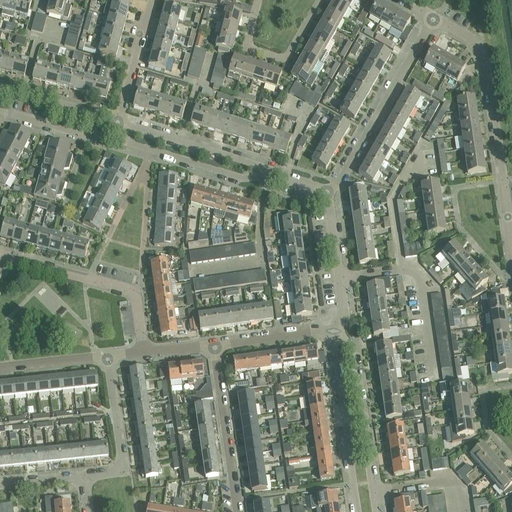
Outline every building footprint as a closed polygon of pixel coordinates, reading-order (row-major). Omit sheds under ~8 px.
[(5,0),(1,16),(13,20),(14,15),(15,15),(18,0),(5,0)] [(25,0),(18,0),(15,15),(27,18),(31,2),(25,0)] [(113,0),(112,6),(128,10),(131,0),(113,0)] [(335,0),(334,1),(349,9),(354,0),(335,0)] [(334,1),(328,12),(342,20),(349,9),(334,1)] [(367,5),(361,16),(366,19),(374,4),(368,1),(367,5)] [(62,19),(65,7),(49,2),(46,14),(62,19)] [(369,17),(379,23),(388,8),(377,2),(369,17)] [(112,6),(109,18),(125,22),(128,10),(112,6)] [(165,7),(161,19),(178,23),(181,11),(165,7)] [(388,8),(379,23),(390,29),(399,14),(388,8)] [(225,11),(222,23),(239,28),(242,16),(225,11)] [(328,12),(322,23),(336,31),(342,20),(328,12)] [(399,14),(390,29),(402,35),(407,39),(411,32),(405,29),(410,20),(399,14)] [(36,15),(34,20),(45,24),(47,18),(36,15)] [(362,26),(366,19),(361,16),(357,24),(362,26)] [(70,24),(69,30),(79,32),(81,27),(83,19),(76,17),(74,25),(70,24)] [(109,18),(106,30),(122,34),(125,22),(109,18)] [(161,19),(158,31),(174,35),(178,23),(161,19)] [(34,20),(32,26),(43,29),(45,24),(34,20)] [(222,23),(219,36),(236,40),(239,28),(222,23)] [(322,23),(316,34),(330,42),(336,31),(322,23)] [(32,26),(31,32),(42,35),(43,29),(32,26)] [(69,30),(67,36),(78,38),(79,32),(69,30)] [(106,30),(103,42),(119,46),(122,34),(106,30)] [(158,31),(155,43),(171,47),(173,42),(185,45),(187,39),(174,35),(158,31)] [(363,35),(370,39),(372,35),(365,31),(363,35)] [(316,34),(310,44),(324,53),(330,42),(316,34)] [(67,36),(66,41),(76,44),(78,38),(67,36)] [(216,47),(219,48),(218,53),(229,56),(230,51),(233,52),(236,40),(219,36),(216,47)] [(377,37),(375,41),(381,45),(384,40),(377,37)] [(381,45),(393,52),(396,47),(384,40),(381,45)] [(74,50),(76,44),(66,41),(64,47),(74,50)] [(115,58),(119,46),(103,42),(99,54),(115,58)] [(348,42),(344,50),(348,52),(352,44),(348,42)] [(155,43),(152,55),(168,59),(171,47),(155,43)] [(303,55),(322,66),(329,55),(324,53),(310,44),(303,55)] [(52,55),(53,52),(54,48),(50,46),(46,45),(44,46),(43,50),(48,51),(47,54),(52,55)] [(53,52),(52,55),(57,57),(57,55),(65,57),(66,51),(59,49),(54,48),(53,52)] [(195,48),(194,54),(205,57),(207,52),(195,48)] [(377,48),(371,59),(384,67),(390,56),(377,48)] [(340,57),(344,59),(348,52),(344,50),(340,57)] [(433,50),(425,64),(436,71),(444,56),(433,50)] [(194,54),(192,60),(204,63),(205,57),(194,54)] [(4,55),(0,69),(0,71),(12,75),(16,58),(4,55)] [(165,71),(168,59),(152,55),(149,67),(165,71)] [(219,55),(217,61),(228,64),(230,58),(219,55)] [(297,66),(317,77),(323,67),(322,66),(303,55),(297,66)] [(444,56),(436,71),(446,77),(455,62),(444,56)] [(234,57),(229,73),(227,79),(233,81),(233,82),(238,83),(240,77),(241,78),(246,61),(234,57)] [(16,58),(12,75),(24,78),(29,62),(16,58)] [(371,59),(365,70),(378,77),(384,67),(371,59)] [(192,60),(191,66),(202,69),(204,63),(192,60)] [(98,81),(94,97),(106,100),(108,93),(112,94),(114,85),(110,84),(103,82),(106,70),(108,63),(103,61),(101,68),(98,81)] [(217,61),(216,66),(227,70),(228,64),(217,61)] [(246,61),(241,78),(252,82),(258,65),(246,61)] [(455,62),(446,77),(457,83),(465,68),(455,62)] [(33,81),(45,84),(49,68),(37,64),(33,81)] [(336,64),(332,71),(336,74),(340,66),(336,64)] [(258,65),(252,82),(264,86),(270,70),(258,65)] [(191,66),(189,71),(201,74),(202,69),(191,66)] [(216,66),(214,72),(225,75),(227,70),(216,66)] [(291,76),(295,79),(305,85),(311,88),(317,77),(297,66),(291,76)] [(49,68),(45,84),(57,87),(61,71),(49,68)] [(61,71),(57,87),(69,91),(74,74),(75,71),(69,70),(68,73),(61,71)] [(270,70),(264,86),(276,90),(282,74),(270,70)] [(365,70),(359,80),(372,88),(378,77),(365,70)] [(199,80),(201,74),(189,71),(187,77),(199,80)] [(214,72),(212,78),(224,81),(225,75),(214,72)] [(74,74),(69,91),(81,94),(86,77),(74,74)] [(94,97),(98,81),(86,77),(81,94),(94,97)] [(211,85),(214,86),(215,85),(222,87),(224,81),(212,78),(211,85)] [(319,93),(323,95),(327,88),(330,82),(326,80),(324,86),(319,93)] [(359,80),(353,91),(366,98),(372,88),(359,80)] [(415,82),(412,87),(420,91),(423,86),(415,82)] [(289,95),(294,97),(300,87),(295,84),(289,95)] [(300,87),(294,97),(299,100),(306,90),(300,87)] [(426,88),(423,93),(430,97),(433,92),(426,88)] [(203,90),(201,95),(212,99),(214,93),(203,90)] [(306,90),(299,100),(305,103),(311,93),(306,90)] [(407,90),(401,101),(415,109),(421,98),(407,90)] [(353,91),(347,101),(360,109),(366,98),(353,91)] [(133,108),(145,111),(150,95),(138,92),(133,108)] [(311,93),(305,103),(310,106),(316,95),(311,93)] [(436,94),(433,99),(441,103),(444,98),(436,94)] [(150,95),(145,111),(157,115),(162,99),(150,95)] [(316,95),(310,106),(315,109),(321,98),(316,95)] [(162,99),(157,115),(169,118),(173,102),(162,99)] [(457,101),(459,114),(476,111),(475,99),(457,101)] [(444,105),(443,107),(448,110),(452,103),(446,100),(444,105)] [(354,120),(360,109),(347,101),(341,112),(354,120)] [(401,101),(395,112),(409,119),(415,109),(401,101)] [(173,102),(169,118),(181,122),(185,105),(173,102)] [(191,125),(202,129),(208,113),(196,109),(191,125)] [(459,114),(461,126),(478,124),(476,111),(459,114)] [(395,112),(389,122),(403,130),(409,119),(395,112)] [(208,113),(202,129),(214,133),(219,117),(208,113)] [(219,117),(214,133),(226,136),(231,120),(219,117)] [(231,120),(226,136),(238,140),(243,124),(231,120)] [(336,120),(330,130),(344,138),(350,127),(336,120)] [(389,122),(383,133),(396,140),(403,130),(389,122)] [(243,124),(238,140),(250,144),(255,128),(243,124)] [(461,126),(462,138),(480,136),(478,124),(461,126)] [(428,143),(429,143),(436,130),(431,127),(424,140),(428,143)] [(0,137),(0,139),(24,151),(30,138),(11,128),(8,133),(2,133),(0,137)] [(255,128),(250,144),(261,148),(267,132),(255,128)] [(278,135),(273,152),(285,155),(290,139),(282,137),(284,131),(280,130),(278,135)] [(330,130),(324,141),(338,149),(344,138),(330,130)] [(267,132),(261,148),(273,152),(278,135),(267,132)] [(383,133),(377,143),(390,151),(396,140),(383,133)] [(462,138),(464,150),(482,148),(480,136),(462,138)] [(0,154),(17,164),(24,151),(0,139),(0,154)] [(324,141),(318,151),(332,159),(338,149),(324,141)] [(436,142),(438,154),(444,153),(442,141),(436,142)] [(49,143),(45,157),(71,164),(73,157),(69,154),(70,149),(49,143)] [(377,143),(371,154),(384,161),(390,151),(377,143)] [(464,150),(466,163),(484,160),(482,148),(464,150)] [(325,170),(332,159),(318,151),(312,162),(325,170)] [(0,170),(11,176),(17,164),(0,154),(0,170)] [(371,154),(365,164),(378,172),(384,161),(371,154)] [(45,157),(41,170),(63,176),(64,171),(69,171),(71,164),(45,157)] [(115,159),(108,172),(124,180),(131,167),(115,159)] [(485,173),(484,160),(466,163),(468,175),(485,173)] [(372,183),(378,172),(365,164),(358,175),(372,183)] [(441,175),(447,174),(447,173),(451,173),(450,165),(446,166),(440,166),(441,175)] [(0,187),(5,189),(11,176),(0,170),(0,187)] [(41,170),(38,184),(64,191),(66,184),(61,181),(63,176),(41,170)] [(108,172),(102,185),(118,193),(124,180),(108,172)] [(160,175),(159,190),(177,191),(178,176),(160,175)] [(391,179),(386,188),(392,189),(396,182),(391,179)] [(99,191),(96,198),(112,206),(118,193),(102,185),(97,183),(92,181),(89,187),(95,190),(96,189),(99,191)] [(62,198),(64,191),(38,184),(34,198),(55,203),(57,198),(62,198)] [(421,186),(423,199),(440,196),(438,184),(421,186)] [(20,187),(19,194),(29,197),(31,190),(20,187)] [(406,187),(401,195),(407,198),(411,190),(406,187)] [(191,204),(203,208),(208,192),(196,189),(191,204)] [(159,190),(158,204),(176,205),(177,191),(159,190)] [(349,192),(351,204),(367,202),(365,190),(349,192)] [(208,192),(203,208),(215,211),(219,196),(208,192)] [(219,196),(215,211),(213,216),(214,218),(223,220),(225,219),(226,215),(231,199),(219,196)] [(423,199),(425,211),(442,208),(440,196),(423,199)] [(96,198),(89,211),(105,219),(112,206),(96,198)] [(231,199),(226,215),(238,218),(243,203),(231,199)] [(83,200),(80,206),(85,209),(88,203),(87,202),(83,200)] [(36,202),(35,208),(43,211),(45,204),(43,204),(36,202)] [(351,204),(353,217),(368,214),(367,202),(351,204)] [(243,203),(238,218),(249,221),(248,225),(256,227),(256,216),(252,215),(254,206),(243,203)] [(158,204),(157,218),(175,219),(176,205),(158,204)] [(425,211),(426,223),(444,220),(442,208),(425,211)] [(99,232),(105,219),(89,211),(83,224),(99,232)] [(277,216),(280,234),(301,231),(299,219),(293,220),(292,214),(277,216)] [(353,217),(354,229),(370,226),(368,214),(353,217)] [(157,218),(156,232),(174,233),(175,219),(157,218)] [(446,233),(444,220),(426,223),(428,235),(446,233)] [(0,240),(13,243),(17,225),(5,222),(0,240)] [(17,225),(13,243),(25,246),(29,229),(17,225)] [(354,229),(356,241),(372,238),(371,233),(376,232),(376,226),(370,227),(370,226),(354,229)] [(29,229),(25,246),(36,249),(41,232),(29,229)] [(236,230),(235,238),(236,244),(248,241),(247,236),(241,237),(241,232),(238,231),(236,230)] [(285,234),(286,246),(302,243),(301,231),(280,234),(280,235),(285,234)] [(41,232),(36,249),(48,252),(53,235),(41,232)] [(173,248),(174,233),(156,232),(155,247),(173,248)] [(53,235),(48,252),(61,256),(65,238),(53,235)] [(65,238),(61,256),(72,259),(77,241),(65,238)] [(356,241),(358,253),(374,251),(372,238),(356,241)] [(77,241),(72,259),(84,262),(89,245),(77,241)] [(286,246),(288,258),(304,255),(302,243),(286,246)] [(441,255),(445,260),(437,267),(441,272),(450,265),(463,254),(454,244),(441,255)] [(405,259),(411,258),(409,245),(403,246),(405,259)] [(375,263),(374,251),(358,253),(360,265),(375,263)] [(463,254),(450,265),(458,274),(471,263),(463,254)] [(288,258),(290,270),(306,267),(304,255),(288,258)] [(151,265),(153,277),(169,275),(168,262),(151,265)] [(458,274),(466,283),(462,287),(463,288),(479,273),(471,263),(458,274)] [(290,270),(292,282),(308,280),(306,267),(290,270)] [(428,273),(433,279),(437,276),(431,270),(428,273)] [(259,272),(260,284),(267,283),(265,271),(259,272)] [(479,273),(463,288),(466,291),(465,292),(473,301),(483,292),(480,288),(487,282),(479,273)] [(153,277),(155,289),(171,287),(169,275),(153,277)] [(433,279),(440,286),(443,283),(437,276),(433,279)] [(366,288),(368,300),(383,298),(383,292),(390,291),(389,279),(374,282),(375,287),(366,288)] [(292,282),(293,294),(309,292),(308,280),(292,282)] [(186,297),(192,296),(190,286),(182,287),(183,295),(177,295),(177,298),(186,297)] [(155,289),(157,302),(177,299),(177,298),(173,299),(171,287),(155,289)] [(293,294),(295,306),(311,304),(309,292),(293,294)] [(368,300),(369,313),(385,310),(383,298),(368,300)] [(157,302),(158,313),(175,311),(174,305),(178,304),(177,299),(157,302)] [(486,303),(488,315),(505,312),(503,300),(486,303)] [(291,319),(297,318),(313,316),(311,304),(295,306),(289,307),(291,319)] [(259,308),(261,323),(274,321),(271,306),(259,308)] [(247,309),(250,325),(261,323),(259,308),(247,309)] [(235,311),(238,327),(250,325),(247,309),(235,311)] [(369,313),(371,325),(387,322),(393,321),(392,315),(386,316),(385,310),(369,313)] [(158,313),(160,326),(181,323),(181,322),(176,323),(175,311),(158,313)] [(223,313),(226,329),(238,327),(235,311),(223,313)] [(447,312),(448,321),(458,320),(453,320),(452,311),(447,312)] [(488,315),(490,327),(507,325),(505,312),(488,315)] [(211,315),(214,330),(226,329),(223,313),(211,315)] [(201,332),(214,330),(211,315),(199,317),(201,332)] [(448,321),(450,329),(459,328),(458,320),(448,321)] [(371,325),(373,337),(382,336),(383,341),(392,339),(392,340),(409,337),(409,331),(397,332),(397,329),(388,330),(387,322),(371,325)] [(178,335),(177,329),(182,328),(181,323),(160,326),(162,338),(178,335)] [(490,327),(492,340),(508,337),(507,325),(490,327)] [(393,346),(397,345),(410,343),(409,337),(392,340),(393,346)] [(492,340),(494,352),(510,349),(508,337),(492,340)] [(375,348),(376,360),(397,357),(396,350),(391,351),(390,346),(375,348)] [(304,351),(306,364),(318,362),(316,349),(304,351)] [(494,352),(495,364),(511,361),(511,360),(510,349),(494,352)] [(292,352),(294,365),(306,364),(304,351),(292,352)] [(281,354),(282,367),(294,365),(292,352),(281,354)] [(268,356),(270,369),(282,367),(281,354),(268,356)] [(257,358),(259,371),(270,369),(268,356),(257,358)] [(376,360),(378,372),(394,370),(393,363),(397,363),(397,357),(376,360)] [(245,359),(247,372),(259,371),(257,358),(245,359)] [(235,374),(247,372),(245,359),(233,361),(235,374)] [(489,365),(491,377),(492,383),(508,381),(507,375),(511,374),(511,361),(495,364),(489,365)] [(192,365),(194,381),(204,380),(203,364),(192,365)] [(181,366),(182,382),(187,381),(188,386),(193,385),(193,381),(194,381),(192,365),(181,366)] [(170,383),(182,382),(181,366),(169,367),(170,383)] [(130,372),(132,384),(145,382),(143,370),(130,372)] [(378,372),(380,384),(396,382),(394,370),(378,372)] [(84,377),(85,390),(98,388),(96,376),(84,377)] [(72,378),(73,391),(85,390),(84,377),(72,378)] [(60,379),(62,392),(73,391),(72,378),(60,379)] [(48,381),(50,393),(62,392),(60,379),(48,381)] [(36,382),(38,395),(50,393),(48,381),(36,382)] [(25,383),(26,396),(38,395),(36,382),(25,383)] [(132,384),(133,396),(146,394),(145,382),(132,384)] [(380,384),(382,396),(397,394),(396,382),(380,384)] [(451,394),(451,401),(468,398),(466,386),(462,386),(462,382),(445,385),(446,395),(451,394)] [(13,384),(14,397),(26,396),(25,383),(13,384)] [(236,385),(237,391),(249,390),(249,383),(236,385)] [(1,386),(2,398),(14,397),(13,384),(1,386)] [(307,387),(308,398),(322,397),(320,385),(307,387)] [(211,392),(196,394),(197,402),(212,400),(211,392)] [(133,396),(135,408),(148,406),(146,394),(133,396)] [(382,396),(383,408),(399,406),(397,394),(382,396)] [(239,397),(240,409),(254,407),(252,395),(239,397)] [(305,410),(310,410),(323,408),(322,397),(308,398),(303,399),(305,410)] [(451,401),(453,413),(470,411),(468,398),(451,401)] [(135,408),(137,420),(150,418),(148,406),(135,408)] [(196,408),(198,420),(211,418),(209,406),(196,408)] [(401,419),(399,406),(383,408),(385,421),(401,419)] [(240,409),(242,421),(256,419),(254,407),(240,409)] [(310,410),(312,422),(325,420),(323,408),(310,410)] [(453,413),(455,425),(472,423),(470,411),(453,413)] [(137,420),(138,431),(151,430),(150,418),(137,420)] [(198,420),(199,432),(212,430),(211,418),(198,420)] [(242,421),(244,433),(257,431),(256,419),(242,421)] [(305,428),(312,427),(313,434),(327,432),(325,420),(312,422),(304,423),(305,428)] [(472,423),(455,425),(450,426),(452,444),(466,442),(465,437),(474,435),(472,423)] [(387,429),(388,441),(404,439),(402,427),(387,429)] [(138,431),(140,443),(153,441),(151,430),(138,431)] [(199,432),(201,443),(214,442),(212,430),(199,432)] [(244,433),(245,445),(259,443),(257,431),(244,433)] [(313,434),(315,446),(328,444),(327,432),(313,434)] [(388,441),(390,454),(406,451),(404,439),(388,441)] [(140,443),(142,455),(155,453),(153,441),(140,443)] [(201,443),(202,455),(215,453),(214,442),(201,443)] [(245,445),(247,456),(261,454),(259,443),(245,445)] [(315,446),(317,458),(330,456),(328,444),(315,446)] [(94,447),(96,460),(108,458),(107,446),(94,447)] [(470,457),(479,466),(491,455),(483,446),(470,457)] [(82,448),(84,461),(96,460),(94,447),(82,448)] [(71,449),(72,462),(84,461),(82,448),(71,449)] [(59,451),(60,463),(72,462),(71,449),(59,451)] [(47,452),(48,464),(60,463),(59,451),(47,452)] [(390,454),(392,465),(408,463),(406,451),(390,454)] [(35,453),(36,466),(48,464),(47,452),(35,453)] [(23,454),(24,467),(36,466),(35,453),(23,454)] [(142,455),(144,467),(157,465),(155,453),(142,455)] [(202,455),(204,467),(217,465),(215,453),(202,455)] [(11,455),(12,468),(24,467),(23,454),(11,455)] [(247,456),(249,468),(262,466),(261,454),(247,456)] [(0,456),(0,463),(1,469),(12,468),(11,455),(0,456)] [(491,455),(479,466),(487,476),(500,465),(491,455)] [(317,458),(319,469),(332,468),(330,456),(317,458)] [(291,462),(288,462),(289,466),(289,467),(300,466),(300,464),(311,462),(310,459),(309,459),(291,462)] [(409,476),(408,463),(392,465),(394,478),(409,476)] [(158,477),(157,465),(144,467),(145,479),(158,477)] [(218,477),(217,465),(204,467),(206,479),(218,477)] [(467,465),(456,474),(462,481),(466,478),(472,472),(467,465)] [(500,465),(487,476),(495,485),(508,474),(500,465)] [(249,468),(250,480),(264,478),(262,466),(249,468)] [(334,480),(332,468),(319,469),(320,481),(334,480)] [(511,478),(508,474),(495,485),(504,495),(511,487),(511,478)] [(283,475),(276,476),(276,483),(278,483),(278,486),(285,485),(283,475)] [(266,490),(264,478),(250,480),(252,492),(266,490)] [(468,488),(469,486),(471,484),(466,478),(462,481),(468,488)] [(289,491),(298,489),(296,480),(288,481),(289,491)] [(311,511),(319,510),(324,509),(338,507),(336,495),(331,496),(323,497),(319,497),(317,498),(310,498),(311,511)] [(393,504),(394,511),(410,511),(409,502),(414,501),(413,495),(399,497),(400,503),(393,504)] [(44,500),(45,511),(69,511),(69,503),(57,504),(57,498),(44,500)] [(473,502),(474,510),(480,509),(488,507),(488,502),(485,500),(473,502)]
